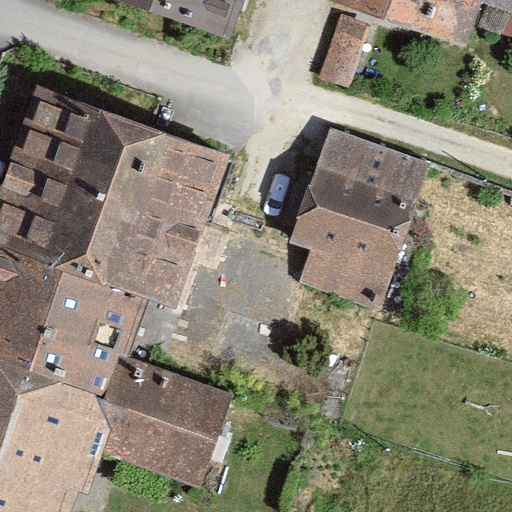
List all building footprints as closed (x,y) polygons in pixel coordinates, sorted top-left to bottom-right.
[(124,0),(219,31),(229,0),(124,0)] [(511,0),(326,0),(463,45),(477,0),(481,0),(511,10),(511,0)] [(345,23),(325,76),(349,85),(369,31),(345,23)] [(43,97),(0,218),(0,511),(72,511),(92,457),(199,495),(234,395),(122,356),(143,296),(177,308),(229,162),(43,97)] [(421,169),(328,142),(297,245),(315,251),(305,284),(379,306),(421,169)]
